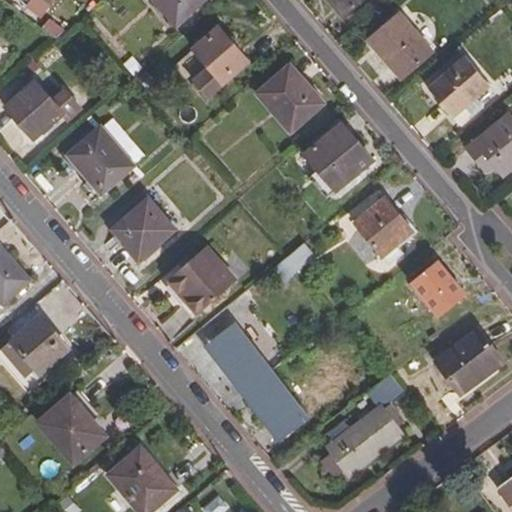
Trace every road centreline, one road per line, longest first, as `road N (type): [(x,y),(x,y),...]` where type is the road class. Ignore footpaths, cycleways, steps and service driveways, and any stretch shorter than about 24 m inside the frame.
road 1 (residential): [(282,511),(0,186)]
road 2 (residential): [(278,0),(467,216)]
road 3 (residential): [(365,511),(511,403)]
